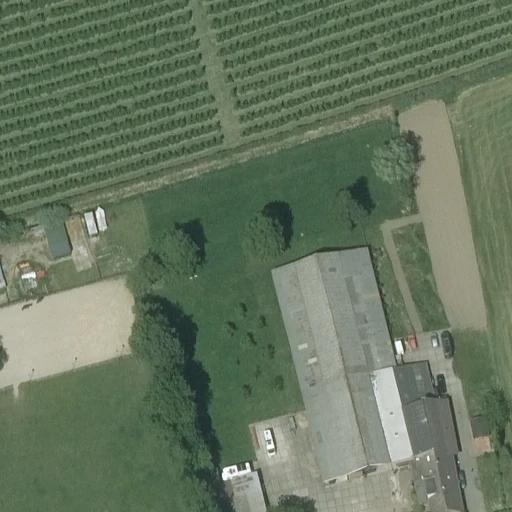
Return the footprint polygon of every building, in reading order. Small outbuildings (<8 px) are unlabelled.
[(367,254),(270,278),(324,490),(420,466),(422,479),(437,476),(440,492),(457,489),(451,460),(450,454),(455,453),(446,405),(434,408),(426,366),(396,374),(367,254)] [(301,455),(303,468),(312,467),(303,411),(290,413),(293,432),(278,434),(282,458),(301,455)] [(218,483),(246,479),(244,468),(216,473),(218,483)] [(461,511),(457,489),(440,492),(437,476),(422,479),(425,493),(415,495),(418,510),(428,508),(428,511),(461,511)] [(265,511),(259,478),(210,487),(214,511),(265,511)]
